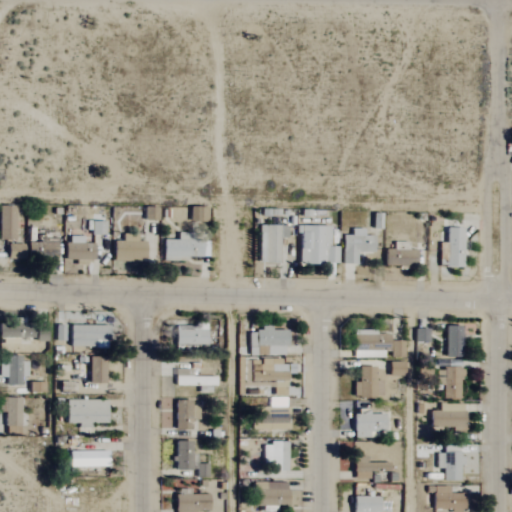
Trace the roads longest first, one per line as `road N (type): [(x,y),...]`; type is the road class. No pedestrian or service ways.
road 1 (residential): [(0,288),(511,297)]
road 2 (residential): [(498,511),(499,0)]
road 3 (residential): [(146,293),(146,511)]
road 4 (residential): [(322,296),(321,511)]
